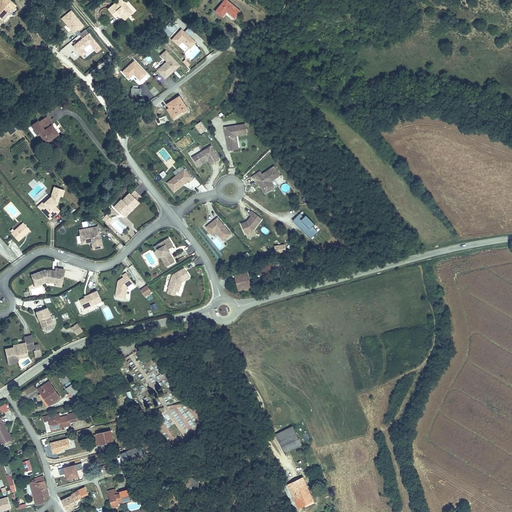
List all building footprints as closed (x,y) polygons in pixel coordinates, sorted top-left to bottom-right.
[(6,5),(1,0),(0,0),(0,18),(2,20),(15,6),(10,1),(6,5)] [(227,0),(225,0),(217,9),(224,15),(228,11),(236,18),(241,12),(227,0)] [(113,17),(117,13),(118,12),(120,14),(118,15),(123,21),(132,13),(124,3),(120,7),(117,2),(107,10),(113,17)] [(236,18),(228,11),(224,15),(217,9),(215,11),(224,19),(228,16),(234,21),(236,18)] [(196,42),(181,29),(172,40),(178,46),(182,42),(189,49),(196,42)] [(179,65),(166,51),(161,55),(167,61),(157,71),(165,79),(179,65)] [(146,74),(134,61),(122,72),(129,79),(134,74),(139,80),(146,74)] [(167,104),(170,108),(174,115),(183,110),(184,112),(188,109),(180,96),(167,104)] [(174,115),(170,108),(168,110),(174,120),(185,113),(184,112),(183,110),(174,115)] [(50,125),(51,124),(44,116),(31,126),(38,135),(39,134),(46,143),(57,134),(50,125)] [(205,130),(200,122),(195,126),(200,133),(205,130)] [(246,134),(245,124),(224,128),(227,151),(234,149),(233,142),(236,142),(235,136),(246,134)] [(215,154),(210,146),(194,156),(199,164),(207,159),(215,154)] [(219,160),(215,154),(207,159),(210,165),(219,160)] [(199,164),(194,156),(191,158),(196,166),(199,164)] [(279,176),(273,167),(261,175),(259,172),(251,177),(256,184),(257,183),(259,186),(261,185),(264,190),(268,191),(273,188),(269,182),(279,176)] [(173,192),(188,180),(189,182),(192,179),(184,169),(166,183),(173,192)] [(33,189),(29,193),(35,200),(44,191),(33,179),(28,184),(33,189)] [(188,188),(197,192),(200,183),(192,180),(188,188)] [(264,190),(261,185),(259,186),(264,193),(268,191),(264,190)] [(64,190),(54,186),(51,196),(47,199),(39,207),(50,219),(59,210),(55,206),(57,203),(56,202),(57,199),(58,200),(60,196),(62,196),(64,190)] [(141,197),(134,190),(131,193),(138,201),(141,197)] [(128,191),(113,207),(124,217),(139,202),(138,201),(131,193),(128,191)] [(46,198),(38,206),(39,207),(47,199),(46,198)] [(261,219),(250,211),(248,215),(250,216),(246,222),(240,224),(244,234),(253,230),(261,219)] [(107,214),(102,219),(106,222),(110,217),(107,214)] [(314,225),(305,215),(303,218),(299,214),(291,221),(296,226),(298,225),(300,226),(298,228),(302,232),(304,231),(311,237),(316,232),(311,227),(314,225)] [(230,234),(217,218),(213,221),(214,222),(213,223),(212,222),(205,227),(210,233),(213,230),(215,232),(222,241),(230,234)] [(23,222),(11,233),(18,241),(30,230),(23,222)] [(102,247),(98,226),(79,230),(81,244),(91,242),(93,249),(102,247)] [(311,237),(304,231),(302,232),(309,239),(311,237)] [(168,237),(158,243),(160,247),(158,249),(162,256),(161,256),(161,257),(167,266),(175,262),(171,255),(170,255),(168,252),(169,252),(170,251),(169,249),(173,246),(168,237)] [(275,254),(286,253),(285,244),(274,245),(275,254)] [(275,262),(262,266),(264,274),(277,271),(275,262)] [(45,270),(31,275),(35,286),(40,284),(40,283),(46,281),(49,281),(55,282),(56,282),(58,281),(62,281),(64,269),(55,268),(55,272),(52,271),(52,270),(51,270),(47,270),(45,270)] [(173,275),(168,288),(169,288),(176,291),(177,291),(180,283),(182,281),(183,281),(190,277),(184,268),(173,275)] [(234,271),(236,279),(238,279),(238,281),(237,281),(238,287),(243,286),(244,289),(251,287),(246,268),(234,271)] [(118,283),(115,296),(125,298),(127,286),(133,282),(126,272),(122,275),(124,277),(124,278),(120,281),(120,283),(118,283)] [(145,296),(152,291),(148,285),(141,290),(145,296)] [(85,297),(80,300),(84,309),(102,301),(97,291),(88,295),(89,296),(85,297)] [(46,307),(36,311),(39,319),(40,319),(44,327),(52,324),(46,307)] [(82,329),(78,323),(72,327),(77,334),(82,329)] [(32,336),(24,337),(25,343),(26,350),(34,348),(32,336)] [(25,343),(13,345),(13,347),(5,349),(8,364),(18,362),(17,355),(27,352),(26,350),(25,343)] [(69,379),(65,374),(59,379),(63,384),(69,379)] [(35,384),(39,389),(49,382),(46,377),(35,384)] [(69,379),(63,384),(73,397),(79,393),(69,379)] [(49,382),(39,389),(41,393),(49,405),(60,398),(49,382)] [(49,405),(41,393),(39,395),(47,407),(49,405)] [(6,404),(0,406),(0,408),(2,413),(8,411),(6,404)] [(177,410),(179,413),(181,412),(189,428),(196,425),(188,409),(184,411),(182,407),(177,410)] [(48,421),(51,429),(60,427),(71,424),(68,414),(54,418),(53,417),(53,414),(43,417),(44,422),(48,421)] [(0,442),(1,444),(2,444),(5,442),(6,445),(11,443),(7,435),(8,434),(8,433),(3,422),(1,423),(0,420),(0,442)] [(302,444),(293,426),(276,434),(285,453),(302,444)] [(97,434),(100,444),(113,441),(111,431),(97,434)] [(64,450),(64,448),(71,446),(69,438),(50,443),(53,453),(64,450)] [(146,457),(142,446),(126,452),(128,457),(133,455),(134,460),(146,457)] [(22,462),(25,468),(31,466),(29,460),(22,462)] [(79,476),(78,470),(84,469),(82,463),(59,469),(60,475),(66,473),(68,479),(79,476)] [(49,496),(43,476),(38,477),(38,481),(30,483),(35,505),(41,504),(39,498),(44,497),(49,496)] [(199,493),(199,479),(185,478),(185,493),(199,493)] [(295,510),(298,508),(291,492),(306,485),(302,478),(284,487),(295,510)] [(291,492),(298,508),(314,501),(306,485),(291,492)] [(70,497),(62,501),(67,510),(76,505),(74,501),(82,497),(88,494),(85,487),(80,489),(70,496),(70,497)] [(117,495),(117,493),(116,489),(108,491),(112,508),(119,506),(119,503),(118,501),(122,500),(123,502),(132,499),(130,492),(129,489),(120,492),(121,494),(117,495)] [(0,511),(11,508),(7,497),(0,499),(0,511)]
